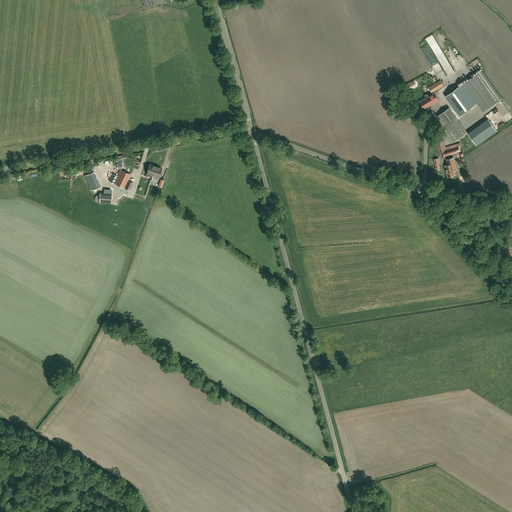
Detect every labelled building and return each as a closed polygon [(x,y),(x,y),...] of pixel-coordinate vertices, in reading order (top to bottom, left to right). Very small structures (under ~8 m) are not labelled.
[(441,50),(435,54),(448,72),(449,71),(446,66),(450,64),(441,50)] [(457,71),(468,65),(464,58),(458,60),(457,58),(451,61),(457,71)] [(502,100),(482,71),(448,95),(461,114),(477,103),(484,112),(502,100)] [(432,93),(444,86),(440,80),(429,87),(432,93)] [(432,104),(439,100),(436,95),(431,97),(430,95),(420,101),(424,108),(432,103),(432,104)] [(458,120),(455,116),(443,124),(446,129),(458,120)] [(441,156),(459,151),(457,143),(445,147),(443,140),(442,140),(441,139),(436,141),(441,156)] [(455,170),(457,170),(454,158),(447,160),(448,165),(445,166),(448,176),(456,174),(455,170)] [(150,174),(150,176),(152,177),(155,166),(149,164),(147,173),(150,174)] [(151,179),(154,179),(155,175),(159,177),(162,168),(155,166),(152,177),(151,179)] [(129,191),(133,183),(128,181),(131,175),(120,169),(117,176),(112,173),(109,181),(129,191)] [(95,189),(100,186),(98,181),(89,185),(91,190),(95,189)]
